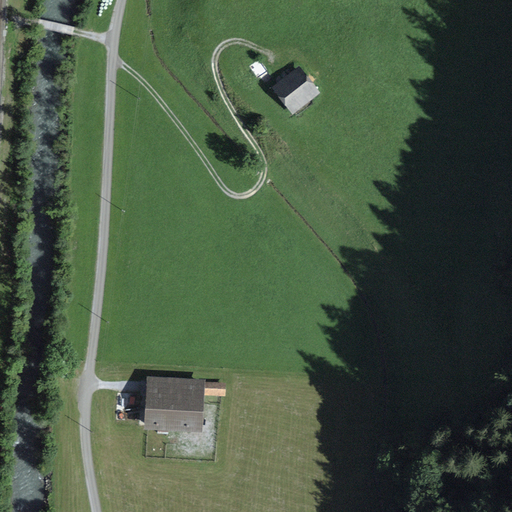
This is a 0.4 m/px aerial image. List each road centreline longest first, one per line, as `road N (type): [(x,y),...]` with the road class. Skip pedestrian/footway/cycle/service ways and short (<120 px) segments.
road 1 (residential): [(122,0),(84,415),(97,511)]
road 2 (track): [(267,51),(235,41),(214,58),(221,89),(264,163),(261,181),(243,195),(227,191),(153,92),(112,55)]
